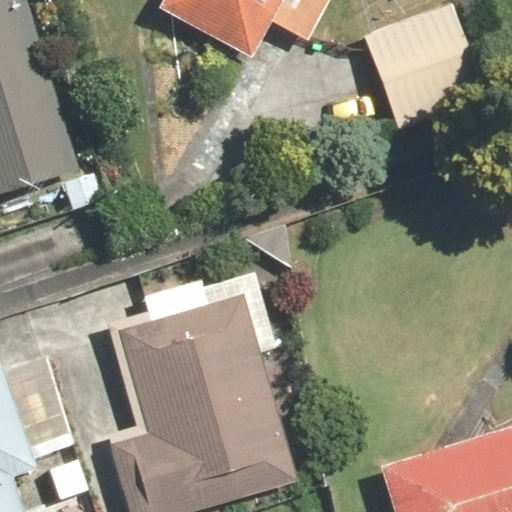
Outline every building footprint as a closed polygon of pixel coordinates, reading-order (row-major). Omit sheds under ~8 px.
[(29,0),(0,0),(0,198),(83,173),(29,0)] [(152,0),(149,7),(250,58),(266,26),(305,45),(327,0),(152,0)] [(449,10),(361,39),(391,132),(479,104),(449,10)] [(194,511),(292,487),(259,359),(271,356),(249,270),(139,298),(144,318),(110,327),(137,428),(102,437),(121,511),(194,511)] [(0,511),(20,511),(9,477),(28,471),(0,385),(0,511)] [(511,511),(511,428),(378,470),(391,511),(511,511)]
